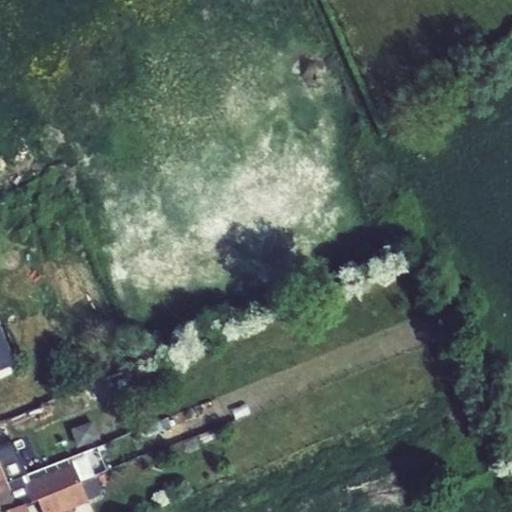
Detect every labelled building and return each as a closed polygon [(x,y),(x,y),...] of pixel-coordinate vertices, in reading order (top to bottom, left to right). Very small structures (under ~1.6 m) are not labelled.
[(0,326),(0,371),(16,364),(0,326)] [(456,335),(441,341),(446,354),(461,348),(456,335)] [(95,421),(72,429),(77,447),(101,439),(95,421)] [(12,441),(0,445),(0,466),(7,483),(9,488),(24,482),(21,476),(26,474),(12,441)] [(167,456),(156,454),(153,467),(165,469),(167,456)] [(9,488),(17,506),(25,504),(38,499),(80,481),(73,462),(24,482),(9,488)] [(60,511),(88,500),(80,481),(38,499),(42,511),(60,511)] [(7,483),(0,485),(0,511),(4,511),(17,506),(9,488),(7,483)]
